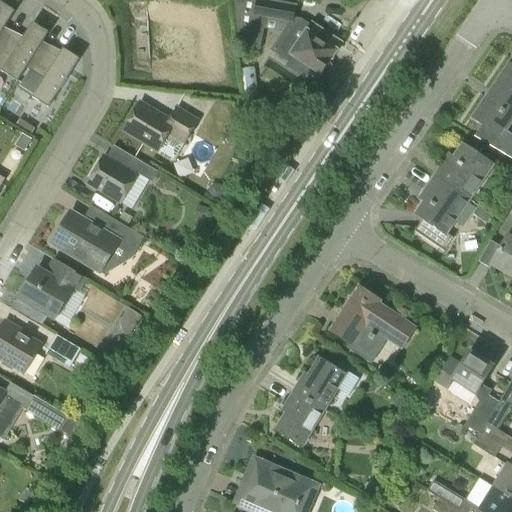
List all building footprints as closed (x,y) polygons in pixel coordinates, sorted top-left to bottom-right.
[(233,0),(239,49),(260,53),(266,23),(292,27),(296,6),(264,0),(233,0)] [(0,34),(2,31),(2,32),(13,15),(0,6),(0,34)] [(312,25),(311,26),(292,56),(321,75),(323,73),(328,73),(332,67),(330,63),(332,60),(331,60),(337,52),(336,51),(341,44),(312,25)] [(0,71),(18,82),(26,69),(26,68),(40,46),(47,36),(31,26),(20,43),(2,32),(2,31),(0,34),(0,71)] [(26,68),(26,69),(44,80),(33,98),(49,108),(78,62),(62,52),(58,58),(40,46),(26,68)] [(511,135),(505,130),(511,119),(511,67),(510,66),(474,118),(483,124),(474,137),(511,159),(511,135)] [(256,68),(245,69),(248,99),(259,98),(256,68)] [(140,103),(124,131),(158,151),(166,137),(172,136),(185,143),(198,121),(177,109),(170,121),(140,103)] [(31,136),(33,134),(36,129),(20,119),(15,126),(31,136)] [(32,140),(22,134),(15,146),(25,152),(32,140)] [(449,155),(435,177),(469,200),(493,165),(463,145),(454,158),(449,155)] [(276,151),(269,148),(265,155),(272,158),(276,151)] [(88,183),(122,204),(139,175),(152,183),(158,173),(133,158),(126,170),(104,157),(88,183)] [(469,200),(435,177),(420,198),(425,202),(416,215),(425,221),(419,231),(416,229),(415,230),(445,250),(445,249),(453,236),(447,232),(469,200)] [(222,195),(223,189),(220,185),(214,184),(210,188),(209,193),(213,198),(218,198),(222,195)] [(210,210),(197,205),(193,218),(206,222),(210,210)] [(84,220),(71,212),(51,244),(101,274),(117,248),(133,257),(144,238),(91,207),(84,220)] [(478,207),(473,215),(485,223),(491,215),(478,207)] [(511,277),(511,229),(508,237),(491,265),(511,277)] [(183,244),(177,240),(173,247),(179,250),(183,244)] [(86,279),(55,260),(47,274),(37,268),(19,299),(55,321),(73,290),(78,293),(86,279)] [(404,346),(403,346),(414,329),(377,305),(380,302),(360,288),(331,332),(366,354),(378,335),(401,350),(404,346)] [(139,313),(129,307),(119,323),(130,329),(139,313)] [(0,359),(3,361),(4,366),(10,370),(14,368),(24,375),(42,345),(23,334),(24,332),(5,321),(0,329),(0,359)] [(81,350),(57,336),(46,355),(70,369),(81,350)] [(473,394),(478,402),(489,396),(492,392),(481,385),(493,366),(470,352),(462,365),(450,359),(436,383),(448,390),(453,381),(473,394)] [(302,381),(294,394),(324,411),(346,375),(320,359),(305,383),(302,381)] [(509,386),(498,402),(510,410),(511,406),(511,380),(510,384),(509,386)] [(0,390),(0,437),(4,440),(11,428),(2,422),(16,400),(25,405),(28,407),(26,411),(70,437),(79,423),(34,397),(12,384),(6,394),(0,390)] [(324,411),(294,394),(287,405),(291,407),(276,431),(302,447),(324,411)] [(510,410),(498,402),(486,423),(497,430),(510,410)] [(479,434),(486,423),(471,414),(463,427),(479,434)] [(511,439),(497,430),(486,423),(479,434),(501,448),(509,453),(511,447),(511,439)] [(501,448),(479,434),(472,445),(494,458),(501,448)] [(240,505),(255,511),(306,511),(318,486),(254,459),(247,477),(251,479),(240,505)] [(511,467),(507,464),(493,487),(511,499),(511,467)] [(397,477),(389,471),(383,482),(391,487),(397,477)] [(438,499),(438,500),(458,511),(461,511),(468,502),(433,481),(426,492),(438,499)] [(511,511),(511,499),(493,487),(479,509),(482,511),(511,511)] [(376,502),(384,507),(393,493),(385,488),(376,502)] [(27,489),(19,501),(23,503),(29,505),(35,497),(31,493),(27,489)] [(375,494),(367,490),(363,498),(371,502),(375,494)] [(458,511),(438,500),(432,510),(435,511),(458,511)]
